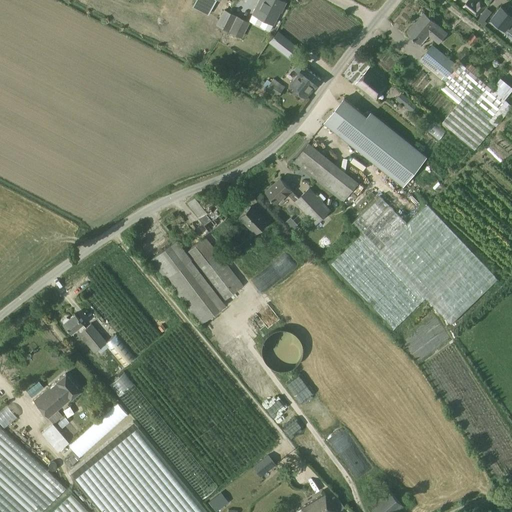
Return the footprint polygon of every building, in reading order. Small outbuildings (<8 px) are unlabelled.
[(195,0),(192,7),(208,15),(215,0),(195,0)] [(279,0),(259,0),(252,14),(273,24),(279,11),(280,12),(285,3),(279,0)] [(471,0),(468,0),(463,6),(476,17),(483,9),(482,8),(471,0)] [(511,14),(501,6),(491,18),(511,34),(511,14)] [(487,8),(478,20),(485,25),(487,22),(484,20),(491,11),(487,8)] [(216,25),(241,38),(249,22),(224,9),(216,25)] [(406,32),(419,43),(428,34),(438,43),(447,33),(424,14),(416,23),(416,24),(408,33),(407,32),(406,32)] [(278,32),(270,41),(281,50),(289,40),(278,32)] [(466,40),(473,46),(479,39),(473,33),(466,40)] [(433,45),(419,61),(443,81),(456,64),(433,45)] [(291,84),(306,97),(320,80),(305,67),(291,84)] [(355,85),(374,101),(389,83),(370,67),(355,85)] [(265,90),(277,98),(285,86),(274,78),(265,90)] [(395,100),(411,113),(418,105),(402,92),(395,100)] [(324,122),(403,186),(427,157),(371,111),(367,116),(344,97),(324,122)] [(293,162),(343,202),(359,182),(309,143),(293,162)] [(287,194),(316,224),(331,210),(310,188),(299,198),(281,180),(274,187),(273,185),(266,192),(277,204),(287,194)] [(203,225),(208,232),(227,218),(211,198),(204,204),(197,195),(187,203),(203,224),(203,225)] [(364,232),(426,297),(451,323),(498,278),(427,204),(407,223),(380,196),(354,221),(364,232)] [(239,218),(255,234),(267,223),(260,216),(260,217),(250,207),(239,218)] [(331,263),(393,329),(426,297),(364,232),(331,263)] [(176,240),(150,260),(200,325),(219,311),(218,310),(225,305),(222,302),(243,286),(243,285),(217,252),(204,237),(186,253),(180,245),(180,246),(176,240)] [(86,328),(74,314),(63,324),(70,333),(76,328),(80,333),(78,334),(93,353),(106,342),(91,324),(86,328)] [(302,353),(303,350),(302,346),(301,342),(299,338),(296,335),(293,333),(289,331),(285,330),(282,330),(278,330),(274,331),(270,334),(267,336),(265,339),(263,342),(262,346),(262,350),(262,354),(264,358),(266,361),(268,365),(272,367),(276,369),(280,370),(283,370),(287,370),(291,368),(294,366),(297,364),(299,361),(301,356),(302,353)] [(65,374),(33,401),(48,418),(80,391),(65,374)] [(17,418),(6,405),(0,410),(0,421),(5,428),(17,418)] [(206,511),(199,503),(131,422),(83,463),(58,483),(85,511),(206,511)] [(41,433),(57,452),(68,442),(52,424),(41,433)] [(64,462),(69,468),(79,459),(74,453),(64,462)] [(252,466),(259,476),(275,464),(268,454),(252,466)] [(366,507),(370,511),(395,511),(402,506),(387,488),(366,507)] [(303,511),(337,511),(340,511),(339,510),(344,507),(342,504),(335,509),(324,493),(301,508),(303,511)] [(217,495),(209,502),(216,511),(224,505),(217,495)]
